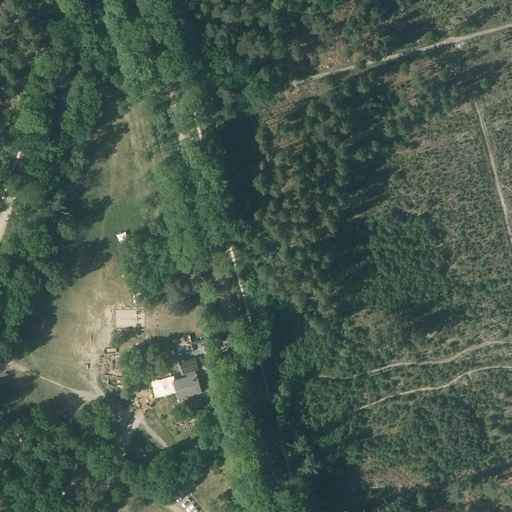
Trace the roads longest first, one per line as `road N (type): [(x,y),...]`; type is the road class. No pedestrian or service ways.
road 1 (track): [(284,511),(147,0)]
road 2 (track): [(511,15),(177,113)]
road 3 (track): [(0,237),(85,0)]
road 4 (unknown): [(459,29),(511,243)]
